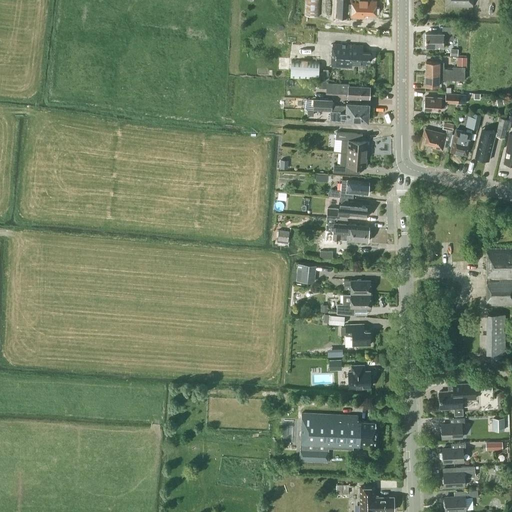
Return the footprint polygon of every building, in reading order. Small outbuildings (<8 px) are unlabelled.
[(306,0),(306,15),(320,15),(320,0),(306,0)] [(347,15),(347,0),(321,0),(321,15),(347,15)] [(351,0),(350,17),(364,18),(364,15),(376,16),(376,1),(351,0)] [(426,33),(426,46),(443,46),(443,40),(453,40),(453,26),(442,26),(442,33),(426,33)] [(318,42),(318,29),(301,29),(301,42),(318,42)] [(333,44),(332,66),(352,67),(352,63),(366,65),(366,62),(370,62),(370,52),(363,52),(363,46),(333,44)] [(318,61),(291,60),(290,78),(318,79),(318,61)] [(425,61),(425,72),(465,73),(465,66),(454,66),(454,68),(444,68),(444,61),(425,61)] [(465,74),(465,73),(425,72),(425,86),(439,86),(439,79),(465,80),(465,74)] [(333,83),(332,92),(347,93),(347,97),(360,98),(360,97),(370,97),(370,87),(348,85),(348,83),(333,83)] [(446,102),(458,103),(466,103),(466,95),(446,93),(446,98),(425,96),(424,110),(434,111),(441,112),(442,107),(446,107),(446,102)] [(331,109),(331,110),(368,113),(368,103),(346,102),(346,105),(331,104),(332,99),(314,98),(313,109),(331,109)] [(367,120),(368,113),(331,110),(331,117),(331,119),(367,120)] [(482,114),(473,112),(470,126),(478,128),(482,114)] [(501,117),(496,135),(505,137),(507,128),(510,129),(511,121),(509,121),(510,119),(501,117)] [(445,121),(442,133),(425,129),(424,135),(426,136),(425,141),(434,144),(433,146),(442,148),(443,144),(449,146),(454,123),(445,121)] [(488,160),(492,144),(495,130),(482,127),(479,141),(475,157),(488,160)] [(455,136),(454,136),(451,150),(466,154),(470,140),(471,134),(456,130),(455,136)] [(335,138),(342,139),(342,150),(347,150),(347,152),(367,154),(368,141),(362,140),(362,133),(336,131),(335,138)] [(366,166),(367,154),(347,152),(347,150),(342,150),(341,159),(340,165),(333,164),(333,172),(360,173),(360,166),(366,166)] [(347,179),(347,180),(342,180),(341,190),(331,189),(329,190),(329,195),(353,197),(353,192),(368,193),(369,181),(347,179)] [(356,216),(358,216),(360,215),(368,216),(368,215),(369,214),(369,211),(369,210),(369,204),(362,204),(362,202),(348,201),(348,202),(339,201),(339,208),(327,207),(326,217),(347,219),(347,214),(354,214),(356,216)] [(334,223),(334,231),(368,234),(369,225),(353,224),(353,223),(348,223),(348,224),(334,223)] [(288,241),(289,230),(279,229),(278,240),(288,241)] [(368,241),(368,234),(334,231),(327,230),(326,237),(333,237),(333,238),(347,239),(347,240),(354,241),(354,240),(368,241)] [(511,247),(487,248),(487,303),(487,306),(511,305),(511,247)] [(316,264),(298,263),(296,280),(315,282),(316,264)] [(351,285),(351,294),(370,294),(370,280),(344,280),(344,285),(351,285)] [(370,308),(370,294),(351,294),(343,293),(343,303),(337,303),(337,313),(354,314),(354,307),(370,308)] [(344,324),(345,315),(325,313),(324,322),(329,322),(329,323),(344,324)] [(505,313),(486,313),(486,353),(504,353),(505,313)] [(347,323),(347,326),(341,327),(341,333),(347,333),(347,334),(353,333),(353,343),(371,342),(370,329),(365,329),(365,322),(347,323)] [(342,359),(329,359),(330,370),(342,370),(342,359)] [(351,365),(352,371),(348,371),(349,387),(370,386),(370,385),(372,384),(372,377),(370,377),(370,370),(364,370),(363,364),(351,365)] [(442,407),(454,407),(455,415),(462,414),(462,398),(475,398),(475,382),(453,384),(453,390),(439,391),(439,400),(441,399),(442,407)] [(358,415),(352,415),(339,414),(302,413),(300,461),(328,462),(328,448),(354,449),(354,446),(359,446),(360,443),(375,444),(376,421),(358,421),(358,415)] [(462,436),(462,424),(465,423),(465,417),(451,418),(451,424),(441,425),(441,437),(462,436)] [(504,418),(493,418),(493,430),(505,430),(505,427),(507,427),(507,419),(504,419),(504,418)] [(486,449),(502,448),(502,441),(486,441),(486,449)] [(442,449),(442,461),(464,460),(463,448),(442,449)] [(443,473),(444,485),(465,484),(464,477),(475,476),(475,466),(456,466),(456,472),(443,473)] [(348,493),(348,485),(336,485),(336,493),(348,493)] [(360,511),(374,511),(378,511),(379,511),(383,511),(385,510),(394,510),(393,497),(374,497),(374,487),(360,487),(360,511)] [(468,490),(457,491),(457,497),(444,497),(445,510),(466,509),(465,497),(468,497),(468,490)]
